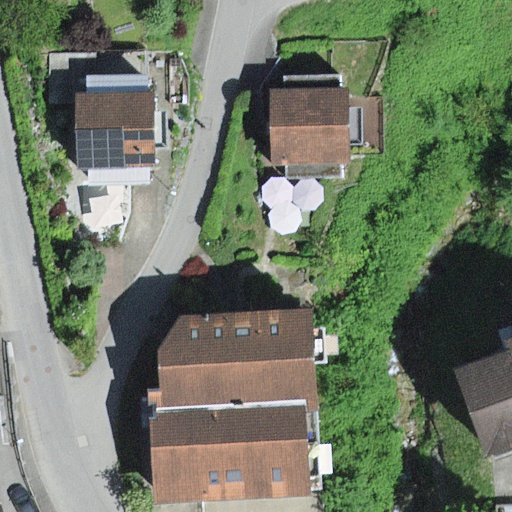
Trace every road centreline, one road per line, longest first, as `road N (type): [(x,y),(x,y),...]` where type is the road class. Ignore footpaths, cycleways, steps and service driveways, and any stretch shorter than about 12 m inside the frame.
road 1 (residential): [(52,431),(83,421),(175,254),(205,181),(238,0)]
road 2 (residential): [(52,431),(0,176)]
